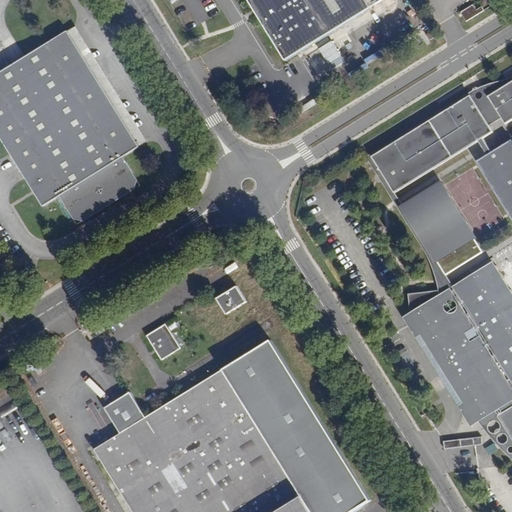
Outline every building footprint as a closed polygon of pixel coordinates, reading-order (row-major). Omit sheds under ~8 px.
[(247,0),(285,61),(369,8),(368,7),(379,0),(247,0)] [(475,7),(473,3),(460,11),(466,21),(484,10),(480,4),(475,7)] [(76,27),(68,32),(140,148),(148,143),(76,27)] [(433,37),(429,31),(425,33),(428,40),(433,37)] [(0,73),(0,137),(43,207),(59,197),(73,220),(83,222),(135,190),(137,181),(123,158),(140,148),(68,32),(0,73)] [(489,96),(511,81),(511,77),(504,80),(491,83),(482,87),(473,91),(366,157),(412,230),(418,241),(425,252),(430,261),(432,267),(434,272),(436,278),(439,289),(451,283),(447,275),(446,275),(403,207),(395,193),(386,179),(390,177),(384,168),(381,170),(372,157),(470,95),(486,120),(498,112),(489,96)] [(483,138),(511,120),(511,81),(489,96),(498,112),(486,120),(470,95),(372,157),(381,170),(384,168),(390,177),(386,179),(395,193),(479,141),(483,138)] [(479,141),(487,155),(492,152),(483,138),(479,141)] [(477,161),(511,216),(511,139),(492,152),(487,155),(477,161)] [(447,275),(483,252),(441,184),(403,207),(446,275),(447,275)] [(511,299),(492,267),(455,290),(469,313),(466,314),(460,305),(442,316),(439,291),(408,295),(413,330),(418,330),(467,409),(471,407),(486,398),(511,440),(511,299)] [(237,286),(217,298),(227,314),(248,302),(237,286)] [(98,322),(96,319),(85,326),(91,336),(102,330),(101,327),(104,324),(101,319),(98,322)] [(166,324),(147,336),(162,360),(182,348),(166,324)] [(272,341),(223,371),(146,419),(131,394),(105,409),(121,435),(96,451),(133,511),(351,511),(370,500),(272,341)] [(348,396),(344,398),(349,407),(353,404),(348,396)] [(511,440),(486,398),(471,407),(485,431),(511,459),(511,440)] [(444,449),(483,445),(482,437),(443,441),(444,449)] [(486,448),(490,454),(497,449),(493,444),(486,448)]
